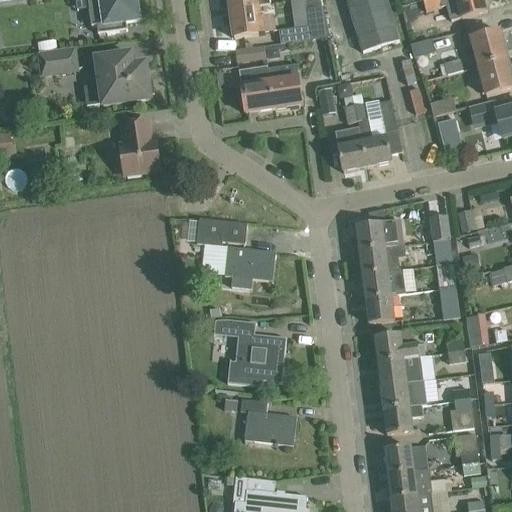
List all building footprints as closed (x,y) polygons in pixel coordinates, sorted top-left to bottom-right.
[(136,0),(87,0),(92,29),(97,28),(98,36),(128,32),(127,24),(139,22),(136,0)] [(228,0),(231,12),(258,9),(270,7),(269,0),(228,0)] [(310,29),(312,43),(330,41),(321,0),(318,0),(306,2),(309,29),(310,29)] [(386,0),(346,0),(363,55),(400,44),(386,0)] [(439,0),(431,0),(424,2),(427,14),(442,10),(439,0)] [(487,14),(483,0),(455,0),(461,21),(487,14)] [(260,25),(258,9),(231,12),(235,41),(274,35),(273,23),(260,25)] [(310,29),(309,29),(279,33),(281,47),(312,43),(310,29)] [(479,70),(509,63),(501,33),(471,41),(479,70)] [(415,60),(434,55),(436,55),(433,41),(411,47),(415,60)] [(238,65),(267,61),(265,49),(237,53),(238,65)] [(75,51),(75,50),(38,55),(39,56),(42,78),(78,73),(75,51)] [(279,50),(268,52),(269,61),(275,61),(280,55),(279,50)] [(100,87),(84,89),(86,109),(103,107),(103,108),(150,102),(150,97),(155,97),(153,83),(148,84),(146,66),(134,68),(132,56),(96,61),(100,87)] [(444,64),(447,78),(463,74),(459,60),(444,64)] [(511,90),(511,75),(509,63),(479,70),(486,97),(511,90)] [(268,71),(274,111),(303,107),(297,67),(268,71)] [(268,71),(268,69),(246,72),(249,87),(241,88),(245,116),(274,111),(268,71)] [(339,101),(351,99),(349,87),(337,90),(339,101)] [(324,118),(335,116),(329,92),(319,94),(324,118)] [(450,101),(430,106),(434,119),(453,114),(450,101)] [(379,106),(385,136),(398,133),(391,103),(379,106)] [(499,124),(504,141),(511,138),(511,109),(497,114),(494,103),(469,109),(473,122),(478,120),(480,129),(499,124)] [(366,106),(354,108),(358,125),(359,130),(368,170),(392,165),(387,139),(374,142),(370,122),(369,122),(366,106)] [(354,108),(344,110),(348,127),(357,125),(358,125),(354,108)] [(151,143),(148,122),(122,126),(125,147),(120,148),(125,178),(127,178),(128,180),(141,178),(141,176),(161,173),(156,143),(151,143)] [(453,122),(438,126),(442,142),(457,138),(453,122)] [(368,170),(359,130),(335,135),(344,175),(368,170)] [(474,231),(470,212),(458,215),(462,234),(474,231)] [(200,221),(197,247),(220,249),(222,249),(223,245),(245,247),(246,241),(248,227),(200,221)] [(360,254),(386,251),(383,226),(357,229),(360,254)] [(434,245),(451,243),(449,233),(432,235),(434,245)] [(478,238),(467,241),(470,250),(481,247),(478,238)] [(451,243),(434,245),(435,255),(452,252),(451,243)] [(404,249),(386,251),(360,254),(363,279),(389,275),(387,261),(405,259),(404,249)] [(228,250),(225,279),(233,280),(232,290),(252,292),(253,282),(268,284),(270,269),(274,270),(276,255),(228,250)] [(476,257),(463,260),(465,271),(479,268),(476,257)] [(505,270),(491,273),(494,287),(508,284),(505,270)] [(402,274),(389,275),(363,279),(366,302),(392,299),(405,298),(402,274)] [(440,293),(457,291),(456,280),(439,283),(440,293)] [(461,321),(457,291),(440,293),(444,323),(461,321)] [(392,299),(366,302),(369,326),(395,323),(392,299)] [(220,311),(210,312),(211,320),(221,319),(220,311)] [(504,311),(495,313),(499,327),(507,325),(504,311)] [(215,332),(214,337),(238,340),(238,344),(236,363),(230,363),(228,386),(262,389),(265,390),(265,388),(264,388),(264,384),(282,386),(284,368),(279,368),(281,354),(285,354),(287,340),(255,337),(256,328),(256,327),(257,327),(257,326),(232,323),(229,323),(227,323),(225,323),(223,323),(221,323),(220,323),(218,323),(216,324),(215,332)] [(504,333),(494,335),(496,346),(507,344),(504,333)] [(378,365),(419,360),(426,359),(425,346),(402,349),(401,337),(375,340),(378,365)] [(448,356),(465,354),(464,344),(447,346),(448,356)] [(466,364),(465,354),(448,356),(450,366),(466,364)] [(489,355),(478,357),(481,384),(492,383),(489,355)] [(419,360),(378,365),(381,389),(422,384),(419,360)] [(425,408),(422,384),(381,389),(384,413),(422,408),(425,408)] [(454,404),(471,402),(470,392),(453,394),(454,404)] [(493,395),(485,396),(486,408),(494,407),(493,395)] [(246,443),(278,447),(294,449),(294,448),(289,447),(291,433),(295,434),(297,420),(264,416),(265,406),(267,406),(267,405),(242,402),(241,414),(249,415),(246,443)] [(454,404),(456,414),(451,415),(453,433),(475,431),(471,402),(454,404)] [(225,403),(224,412),(236,414),(237,403),(225,403)] [(494,407),(486,408),(486,420),(495,419),(494,407)] [(422,408),(384,413),(387,437),(413,434),(412,421),(424,419),(422,408)] [(498,438),(490,438),(491,450),(499,450),(498,438)] [(480,466),(478,456),(476,439),(454,441),(456,459),(461,458),(463,468),(480,466)] [(388,477),(415,474),(412,449),(385,453),(388,477)] [(499,450),(491,450),(492,463),(500,462),(499,450)] [(481,476),(480,466),(463,468),(464,478),(481,476)] [(415,474),(388,477),(391,501),(432,497),(429,472),(415,474)] [(471,480),(472,491),(489,489),(487,478),(471,480)] [(229,479),(228,487),(236,488),(237,480),(229,479)] [(248,481),(248,482),(239,481),(235,511),(305,511),(307,499),(272,495),(274,485),(276,486),(276,484),(248,481)] [(433,511),(432,497),(391,501),(392,511),(433,511)] [(468,511),(485,511),(484,503),(468,506),(468,511)]
